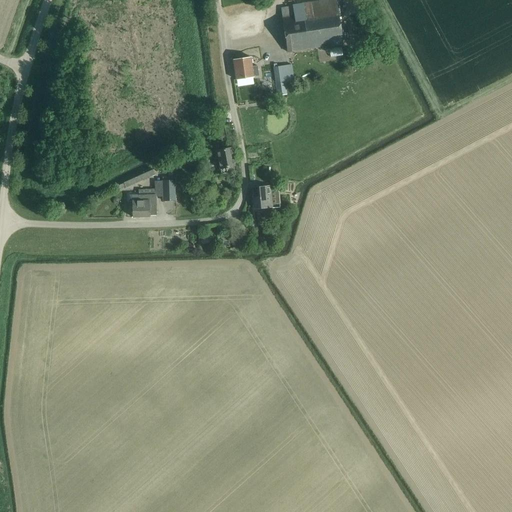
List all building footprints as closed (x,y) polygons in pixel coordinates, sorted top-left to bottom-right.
[(343,43),(336,0),(333,0),(281,8),(287,52),(343,43)] [(252,67),(250,57),(233,59),(236,80),(253,77),(253,75),(258,75),(256,66),(252,67)] [(276,63),(273,64),(278,95),(286,94),(284,82),(293,81),(291,64),(277,66),(276,63)] [(222,145),(232,143),(229,125),(219,127),(218,127),(222,145)] [(221,174),(227,173),(226,167),(234,166),(231,147),(217,150),(221,174)] [(161,169),(175,162),(172,157),(158,165),(161,169)] [(155,174),(153,170),(149,172),(149,171),(123,183),(126,188),(155,174)] [(163,200),(175,200),(174,180),(162,181),(163,200)] [(252,188),(254,208),(272,206),(272,204),(280,203),(279,188),(271,189),(271,186),(252,188)] [(155,194),(155,189),(138,190),(138,195),(138,200),(132,201),(132,217),(149,216),(149,215),(156,215),(156,205),(156,194),(155,194)]
